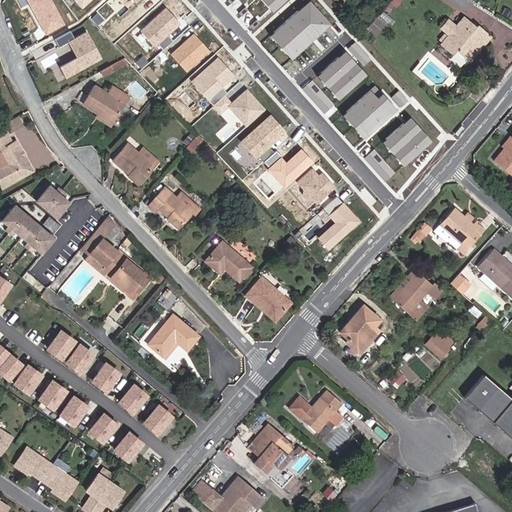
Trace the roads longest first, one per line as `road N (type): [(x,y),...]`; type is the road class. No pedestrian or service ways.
road 1 (residential): [(272,366),(64,150),(0,25)]
road 2 (unclassified): [(296,337),(448,163)]
road 3 (unclassified): [(145,511),(272,366)]
road 4 (residential): [(296,337),(427,447)]
road 5 (unknown): [(163,294),(208,333),(248,393)]
